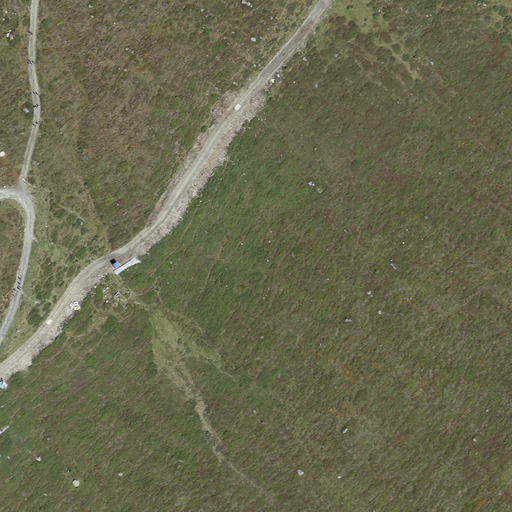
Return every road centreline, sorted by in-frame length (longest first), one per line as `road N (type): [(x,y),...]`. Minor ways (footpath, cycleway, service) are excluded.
road 1 (track): [(335,0),(235,116),(154,231),(75,293),(1,374)]
road 2 (track): [(25,205),(37,121),(29,62),(35,0)]
road 3 (track): [(0,356),(12,346),(37,236),(25,205),(0,211)]
